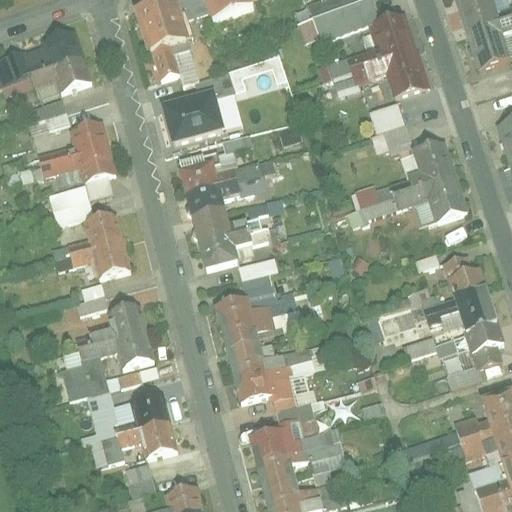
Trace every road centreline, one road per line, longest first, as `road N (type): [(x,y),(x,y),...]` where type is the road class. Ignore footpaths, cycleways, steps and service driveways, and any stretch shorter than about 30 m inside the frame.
road 1 (residential): [(238,511),(103,0)]
road 2 (residential): [(511,262),(424,0)]
